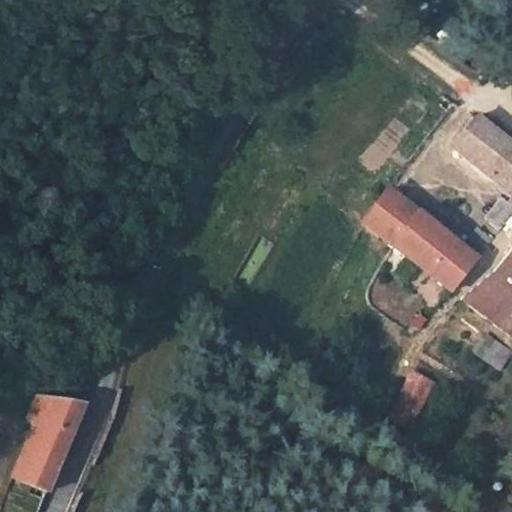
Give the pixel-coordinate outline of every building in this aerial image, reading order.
[(436,107),(444,113),(452,103),(443,97),(436,107)] [(511,146),(472,117),(451,146),(511,191),(506,197),(511,200),(511,146)] [(473,258),(387,191),(363,223),(397,248),(441,283),(450,290),(473,258)] [(511,248),(501,264),(457,301),(511,341),(511,248)] [(511,351),(485,334),(472,354),(502,373),(511,356),(511,351)] [(413,371),(392,414),(416,425),(437,382),(413,371)] [(48,495),(81,411),(30,403),(24,423),(39,427),(21,485),(48,495)]
